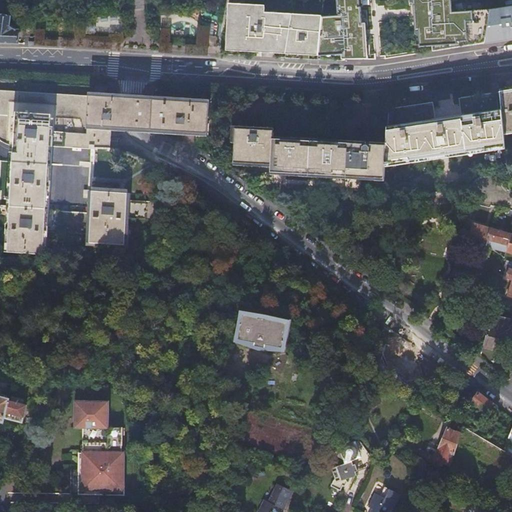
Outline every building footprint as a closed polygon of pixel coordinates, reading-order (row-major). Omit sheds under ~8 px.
[(363,22),(361,0),(324,0),(323,22),(320,55),(343,54),(344,58),(370,58),(367,22),(363,22)] [(453,10),(452,0),(411,0),(413,17),(416,17),(419,44),(422,46),(434,45),(435,50),(484,42),(491,8),(453,10)] [(511,0),(504,0),(505,7),(499,8),(491,8),(484,42),(484,44),(485,45),(508,40),(511,39),(511,0)] [(276,53),(276,56),(287,57),(306,59),(319,60),(320,55),(323,22),(299,21),(299,7),(232,1),(228,49),(276,53)] [(0,42),(19,44),(20,29),(14,29),(10,25),(11,16),(0,14),(0,42)] [(200,27),(200,46),(174,46),(174,55),(212,56),(212,27),(200,27)] [(36,30),(39,44),(47,43),(44,29),(36,30)] [(172,43),(172,31),(163,32),(163,43),(172,43)] [(76,36),(76,49),(111,50),(112,37),(76,36)] [(135,100),(125,100),(91,97),(90,101),(20,96),(20,92),(0,90),(0,114),(18,116),(15,163),(1,162),(0,181),(0,206),(11,207),(8,253),(45,255),(54,119),(90,122),(89,127),(132,131),(209,136),(211,105),(135,100)] [(511,90),(500,92),(504,137),(511,136),(511,90)] [(433,102),(389,108),(385,146),(384,166),(505,148),(504,137),(500,92),(459,98),(461,112),(435,116),(433,102)] [(270,173),(383,179),(384,166),(385,146),(272,140),(273,131),(235,129),(233,162),(271,165),(270,173)] [(93,191),(89,244),(125,246),(129,194),(93,191)] [(470,222),(466,235),(483,244),(487,227),(470,222)] [(511,233),(487,227),(483,244),(508,251),(511,233)] [(511,262),(505,261),(503,268),(511,271),(508,278),(511,279),(506,294),(511,295),(511,262)] [(242,312),(237,338),(254,341),(253,346),(268,349),(269,344),(286,348),(291,322),(242,312)] [(491,323),(484,348),(504,353),(511,321),(511,319),(497,316),(495,324),(491,323)] [(412,351),(415,346),(401,335),(385,356),(388,359),(390,375),(385,376),(387,391),(403,389),(401,374),(410,373),(409,367),(414,366),(412,351)] [(469,404),(473,388),(463,381),(454,393),(469,404)] [(489,416),(497,406),(478,392),(473,400),(487,411),(485,413),(489,416)] [(4,417),(9,418),(13,401),(0,397),(0,419),(3,420),(4,417)] [(82,426),(94,426),(94,440),(93,449),(92,449),(92,452),(89,452),(88,499),(134,500),(136,427),(120,427),(121,423),(118,423),(119,401),(116,400),(83,400),(82,426)] [(13,401),(9,418),(22,422),(27,404),(13,401)] [(436,461),(437,462),(450,467),(454,459),(462,432),(455,431),(457,425),(450,423),(449,428),(446,428),(436,461)] [(333,477),(331,481),(335,483),(347,488),(348,485),(347,481),(357,478),(356,474),(369,470),(357,442),(335,448),(336,453),(336,457),(338,460),(341,465),(331,470),(333,477)] [(347,488),(335,483),(331,489),(341,494),(343,490),(345,491),(347,488)] [(283,511),(284,510),(287,511),(290,511),(299,496),(285,488),(275,505),(272,503),(265,511),(283,511)] [(389,511),(396,498),(380,491),(376,499),(371,497),(365,511),(367,511),(389,511)]
